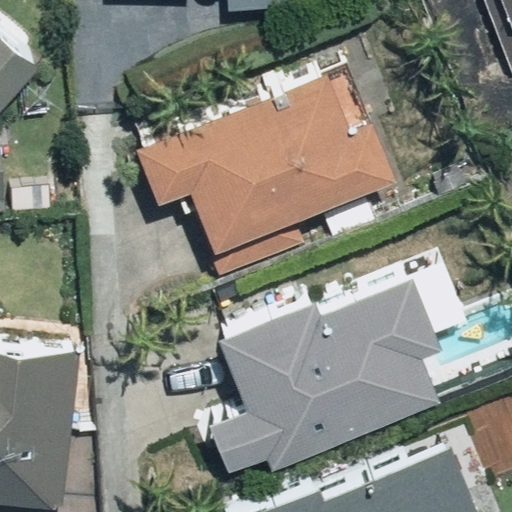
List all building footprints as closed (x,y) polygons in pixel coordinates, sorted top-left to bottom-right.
[(511,0),(494,0),(511,44),(511,0)] [(6,92),(44,45),(4,13),(0,13),(0,202),(8,202),(6,92)] [(292,240),(279,205),(397,159),(353,45),(140,127),(162,184),(188,174),(223,266),(292,240)] [(445,243),(326,288),(320,272),(219,311),(248,388),(204,404),(222,454),(269,436),(276,454),(444,390),(427,345),(456,333),(449,315),(469,307),(445,243)] [(67,497),(82,334),(0,326),(0,491),(8,492),(67,497)] [(491,511),(480,485),(497,478),(469,408),(328,464),(325,456),(225,495),(231,511),(491,511)]
